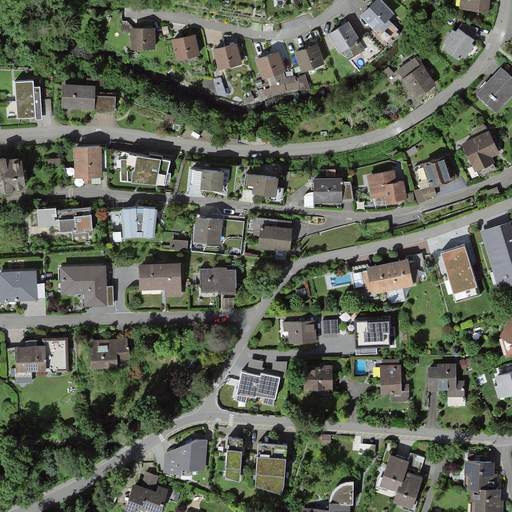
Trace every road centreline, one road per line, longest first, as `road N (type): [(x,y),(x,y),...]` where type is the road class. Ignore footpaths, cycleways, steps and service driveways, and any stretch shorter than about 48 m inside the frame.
road 1 (residential): [(505,0),(485,59),(395,130),(326,148),(51,129),(0,134)]
road 2 (residential): [(210,418),(217,379),(291,271),(511,203)]
road 3 (residential): [(511,436),(210,418)]
road 4 (residential): [(141,12),(269,35),(315,23),(339,0)]
road 5 (residential): [(210,418),(173,428),(25,511)]
road 6 (track): [(139,449),(0,439)]
